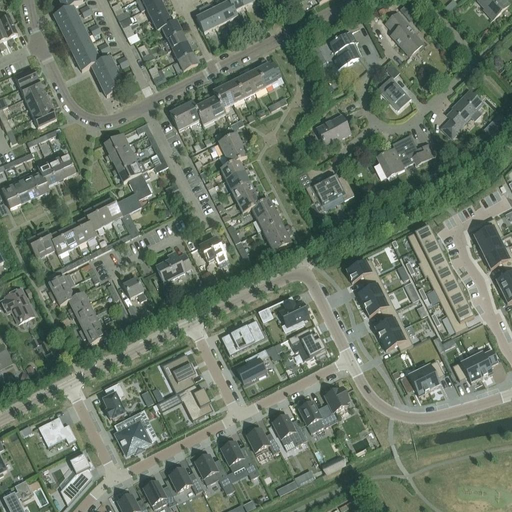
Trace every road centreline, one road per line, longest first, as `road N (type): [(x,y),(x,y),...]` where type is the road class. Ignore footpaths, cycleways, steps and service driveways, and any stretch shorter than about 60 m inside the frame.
road 1 (residential): [(385,61),(362,91),(370,116),(388,128),(413,122),(468,71),(467,53),(421,0)]
road 2 (residential): [(110,271),(198,224),(144,106)]
road 3 (residential): [(190,325),(306,270),(350,360)]
road 4 (residential): [(511,360),(456,230),(507,204)]
road 5 (residential): [(350,360),(368,394),(399,416),(423,419),(511,394)]
road 6 (residential): [(213,71),(356,2)]
road 7 (residential): [(39,46),(78,114),(106,122),(144,106)]
road 8 (residential): [(115,479),(237,418)]
road 9 (residential): [(69,385),(190,325)]
road 10 (residential): [(237,418),(350,360)]
